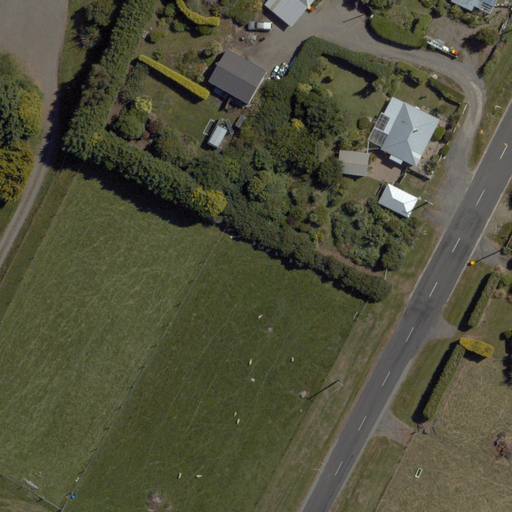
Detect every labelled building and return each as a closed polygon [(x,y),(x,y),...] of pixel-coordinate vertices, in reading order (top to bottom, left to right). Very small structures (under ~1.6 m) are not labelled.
[(272,0),(288,13),(299,0),(272,0)] [(470,0),(483,10),(487,0),(470,0)] [(226,40),(205,75),(242,97),(263,62),(226,40)] [(402,96),(381,137),(413,156),(443,115),(402,96)] [(240,150),(229,143),(219,157),(242,172),(258,148),(246,141),(240,150)] [(375,157),(340,158),(340,183),(375,183),(375,157)] [(424,201),(391,184),(379,209),(412,225),(424,201)]
